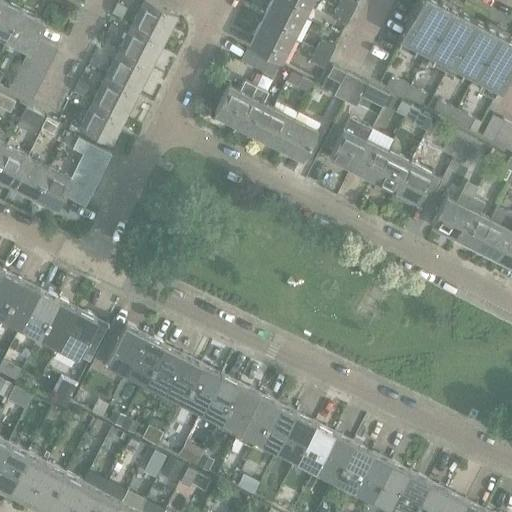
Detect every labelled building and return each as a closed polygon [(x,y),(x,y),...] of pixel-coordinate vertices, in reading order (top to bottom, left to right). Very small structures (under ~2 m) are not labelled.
[(5,0),(0,0),(0,34),(7,38),(22,9),(5,0)] [(149,0),(144,0),(132,25),(165,41),(178,15),(149,0)] [(276,0),(269,0),(260,19),(292,36),(303,14),(276,0)] [(276,0),(303,14),(310,0),(276,0)] [(353,0),(338,0),(337,4),(352,11),(356,1),(353,0)] [(427,50),(449,5),(439,0),(420,0),(397,45),(398,45),(399,45),(413,52),(413,53),(414,53),(418,45),(427,50)] [(117,1),(112,11),(121,16),(126,6),(117,1)] [(331,17),(346,24),(352,11),(337,4),(331,17)] [(460,11),(449,5),(427,50),(432,52),(435,54),(431,62),(432,63),(432,62),(446,69),(473,18),(460,11)] [(22,9),(7,38),(29,49),(30,47),(35,36),(44,20),(22,9)] [(496,30),(486,24),(473,18),(446,69),(460,77),(461,78),(465,69),(474,74),(496,30)] [(260,19),(249,41),(281,58),(292,36),(260,19)] [(110,22),(106,31),(113,35),(118,26),(110,22)] [(132,25),(119,50),(152,67),(165,41),(132,25)] [(511,37),(507,35),(496,30),(474,74),(482,78),(478,86),(479,87),(493,94),(494,95),(511,60),(511,37)] [(30,47),(53,58),(58,48),(35,36),(30,47)] [(321,37),(315,47),(330,55),(335,45),(321,37)] [(25,57),(47,69),(53,58),(30,47),(29,49),(25,57)] [(242,58),(263,68),(269,58),(247,47),(242,58)] [(309,60),(324,67),(330,55),(315,47),(309,60)] [(119,50),(106,76),(139,92),(152,67),(119,50)] [(92,56),(88,63),(95,67),(99,60),(92,56)] [(19,68),(42,79),(47,69),(25,57),(19,68)] [(269,58),(263,68),(273,73),(279,63),(269,58)] [(356,76),(346,71),(333,64),(327,75),(340,82),(335,93),(345,98),(356,76)] [(14,78),(37,89),(42,79),(19,68),(14,78)] [(286,79),(297,85),(308,91),(313,80),(291,68),(286,79)] [(386,85),(404,94),(409,84),(391,74),(386,85)] [(106,76),(93,101),(125,118),(139,92),(106,76)] [(356,103),(367,82),(356,76),(345,98),(356,103)] [(9,88),(32,100),(37,89),(14,78),(9,88)] [(79,78),(73,88),(83,93),(88,83),(79,78)] [(215,111),(236,122),(256,84),(245,78),(240,87),(229,82),(215,111)] [(256,84),(236,122),(259,133),(273,105),(263,99),(268,90),(256,84)] [(409,84),(404,94),(422,103),(427,93),(409,84)] [(389,93),(384,103),(392,107),(397,97),(389,93)] [(6,94),(0,104),(11,110),(16,100),(6,94)] [(451,118),(456,108),(438,99),(433,109),(451,118)] [(397,110),(406,114),(411,104),(402,100),(397,110)] [(93,101),(79,128),(112,144),(125,118),(93,101)] [(32,130),(41,112),(23,103),(14,121),(32,130)] [(411,104),(406,114),(415,119),(420,109),(411,104)] [(273,105),(259,133),(280,144),(295,116),(273,105)] [(474,118),(456,108),(451,118),(469,127),(474,118)] [(493,112),(481,134),(492,139),(503,117),(493,112)] [(48,116),(42,126),(53,132),(58,121),(48,116)] [(295,116),(280,144),(302,155),(317,127),(295,116)] [(511,121),(503,117),(492,139),(502,144),(511,124),(511,121)] [(511,124),(502,144),(511,149),(511,124)] [(330,154),(352,165),(367,137),(344,125),(330,154)] [(454,155),(466,133),(455,127),(443,149),(454,155)] [(464,160),(476,138),(466,133),(454,155),(464,160)] [(85,151),(108,162),(113,153),(79,136),(74,145),(85,151)] [(367,137),(352,165),(374,176),(388,148),(367,137)] [(7,144),(0,157),(0,176),(13,184),(28,155),(7,144)] [(388,148),(374,176),(396,188),(410,159),(388,148)] [(80,162),(102,173),(108,162),(85,151),(80,162)] [(28,155),(13,184),(35,195),(50,165),(28,155)] [(410,159),(396,188),(418,199),(432,170),(410,159)] [(75,172),(97,184),(102,173),(80,162),(75,172)] [(50,165),(35,195),(57,206),(64,193),(69,182),(72,177),(50,165)] [(69,182),(92,194),(97,184),(75,172),(72,177),(69,182)] [(64,193),(86,205),(92,194),(69,182),(64,193)] [(432,222),(454,234),(474,195),(462,189),(457,199),(447,194),(432,222)] [(474,195),(454,234),(475,244),(490,216),(479,210),(484,200),(474,195)] [(490,216),(475,244),(497,256),(511,227),(490,216)] [(511,227),(497,256),(511,263),(511,227)] [(1,265),(0,267),(0,309),(1,310),(20,274),(1,265)] [(20,274),(1,310),(20,320),(39,284),(20,274)] [(39,284),(20,320),(39,330),(58,294),(39,284)] [(58,294),(39,330),(58,340),(77,304),(58,294)] [(77,304),(58,340),(78,350),(97,314),(77,304)] [(78,350),(77,352),(89,358),(109,320),(97,314),(78,350)] [(107,356),(125,365),(144,329),(125,319),(107,356)] [(144,329),(125,365),(145,375),(164,339),(144,329)] [(164,339),(145,375),(163,385),(182,348),(164,339)] [(182,348),(163,385),(182,395),(201,358),(182,348)] [(201,358),(182,395),(201,405),(220,368),(201,358)] [(220,368),(201,405),(220,414),(239,378),(220,368)] [(0,375),(0,390),(4,393),(10,383),(11,381),(0,375)] [(58,390),(54,398),(66,404),(77,383),(63,375),(56,389),(58,390)] [(239,378),(220,414),(239,424),(258,388),(239,378)] [(258,388),(239,424),(257,434),(277,397),(258,388)] [(277,397),(257,434),(277,444),(295,407),(277,397)] [(295,407),(277,444),(296,454),(315,417),(295,407)] [(120,424),(125,414),(113,408),(108,418),(120,424)] [(126,414),(121,423),(134,430),(139,421),(126,414)] [(315,417),(296,454),(315,463),(334,427),(315,417)] [(148,423),(142,434),(156,442),(162,430),(148,423)] [(334,427),(315,463),(334,473),(353,437),(334,427)] [(0,434),(0,454),(8,439),(0,434)] [(353,437),(334,473),(353,483),(372,446),(353,437)] [(8,439),(0,454),(0,480),(8,485),(27,448),(8,439)] [(372,446),(353,483),(371,492),(390,456),(372,446)] [(27,448),(8,485),(27,495),(46,458),(27,448)] [(154,449),(150,458),(161,464),(166,455),(154,449)] [(200,452),(195,462),(207,468),(212,459),(200,452)] [(183,461),(170,454),(164,465),(160,472),(174,479),(183,461)] [(390,456),(371,492),(391,502),(410,466),(390,456)] [(46,458),(27,495),(45,504),(64,468),(46,458)] [(187,465),(180,480),(188,484),(196,470),(187,465)] [(410,466),(391,502),(409,511),(428,475),(410,466)] [(64,468),(45,504),(60,511),(64,511),(83,477),(64,468)] [(428,475),(409,511),(434,511),(448,485),(428,475)] [(83,477),(64,511),(88,511),(101,487),(83,477)] [(448,485),(434,511),(457,511),(467,495),(448,485)] [(101,487),(88,511),(112,511),(121,497),(101,487)] [(121,497),(112,511),(137,511),(140,507),(145,497),(127,488),(122,497),(121,497)] [(267,489),(263,496),(272,501),(276,493),(267,489)] [(467,495),(457,511),(480,511),(485,504),(467,495)]
